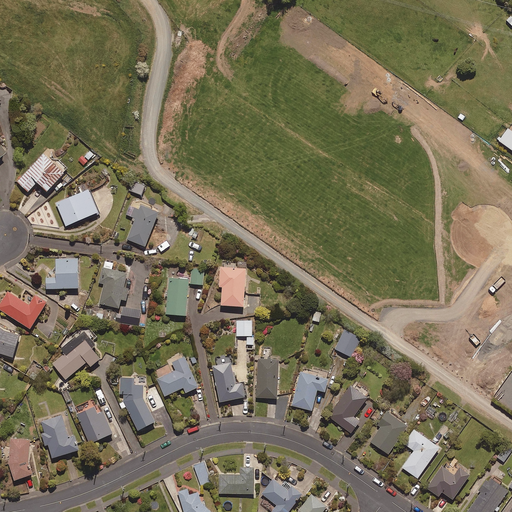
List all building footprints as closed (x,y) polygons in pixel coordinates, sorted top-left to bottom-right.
[(511,130),(507,127),(498,140),(511,149),(511,130)] [(68,169),(48,150),(18,182),(28,192),(38,182),(48,191),(68,169)] [(87,159),(81,153),(76,158),(83,164),(87,159)] [(100,213),(90,191),(58,206),(68,228),(100,213)] [(158,210),(134,201),(128,214),(135,217),(127,238),(144,245),(158,210)] [(78,286),(77,256),(54,257),(55,276),(45,276),(45,287),(78,286)] [(112,262),(104,260),(99,281),(104,282),(99,302),(118,306),(120,298),(125,299),(128,287),(123,286),(126,272),(111,268),(112,262)] [(234,266),(234,262),(224,262),(224,265),(219,265),(218,285),(221,285),(220,303),(243,304),(245,266),(234,266)] [(204,268),(191,267),(190,283),(202,284),(204,268)] [(188,278),(169,276),(165,312),(184,314),(188,278)] [(27,302),(7,290),(0,301),(0,308),(29,327),(45,301),(33,294),(27,302)] [(140,308),(122,306),(120,322),(138,324),(140,308)] [(251,319),(236,319),(237,335),(247,335),(247,344),(252,343),(251,319)] [(0,352),(1,353),(12,356),(20,336),(9,331),(0,326),(0,352)] [(95,343),(83,328),(59,347),(63,352),(51,361),(64,377),(86,360),(89,364),(99,356),(91,346),(95,343)] [(360,336),(343,328),(334,348),(351,356),(360,336)] [(272,358),(273,346),(261,345),(260,357),(257,357),(256,395),(276,396),(278,358),(272,358)] [(198,385),(184,355),(171,360),(175,369),(156,378),(164,395),(183,386),(185,391),(198,385)] [(234,382),(230,361),(212,365),(219,399),(244,395),(241,381),(234,382)] [(328,375),(300,369),(291,404),(311,409),(316,388),(324,390),(328,375)] [(143,401),(143,391),(147,391),(147,380),(120,379),(120,397),(121,397),(124,403),(118,406),(121,412),(127,409),(137,431),(154,424),(143,401)] [(357,388),(350,383),(328,416),(351,431),(359,419),(353,415),(369,391),(359,385),(357,388)] [(103,396),(99,385),(93,387),(98,398),(103,396)] [(99,415),(95,408),(78,415),(91,444),(113,434),(104,413),(99,415)] [(407,423),(384,408),(375,421),(380,425),(370,440),(387,452),(407,423)] [(77,448),(66,412),(40,420),(44,431),(40,432),(44,444),(47,443),(51,456),(77,448)] [(438,445),(413,428),(404,442),(413,449),(401,466),(417,477),(438,445)] [(29,438),(11,437),(7,457),(13,478),(30,473),(28,458),(29,438)] [(511,449),(505,444),(497,456),(503,461),(511,449)] [(211,482),(203,461),(193,465),(201,485),(211,482)] [(453,472),(441,464),(426,487),(438,495),(441,490),(452,498),(470,472),(458,464),(453,472)] [(253,465),(239,466),(240,472),(219,473),(219,492),(253,491),(253,465)] [(284,486),(272,477),(261,492),(275,502),(269,510),(271,511),(285,511),(301,491),(288,481),(284,486)] [(485,478),(478,489),(481,492),(468,510),(470,511),(492,511),(508,489),(491,477),(489,481),(485,478)] [(189,494),(187,488),(177,491),(184,511),(211,511),(201,501),(197,491),(189,494)] [(321,511),(327,504),(311,493),(298,509),(297,511),(321,511)]
